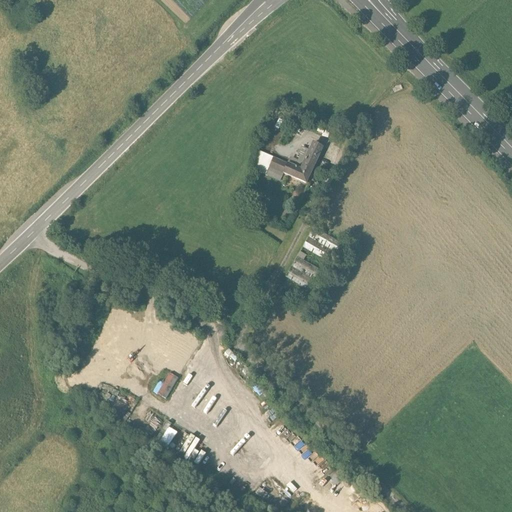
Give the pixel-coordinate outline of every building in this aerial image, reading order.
[(301,170),(288,164),(283,175),(307,185),(316,165),(318,166),(325,149),(313,144),(310,151),(301,170)] [(290,158),(288,164),(301,170),(310,151),(301,147),(298,155),(301,156),(298,162),(290,158)] [(283,175),(288,164),(258,152),(250,170),(280,182),(283,175)] [(314,228),(309,238),(337,254),(342,244),(314,228)] [(309,238),(303,248),(331,264),(337,254),(309,238)] [(297,258),(292,268),(316,281),(322,271),(297,258)] [(292,268),(286,278),(310,292),(316,281),(292,268)] [(168,393),(175,397),(183,379),(166,372),(161,382),(156,380),(151,392),(166,398),(168,393)] [(162,436),(170,424),(165,421),(157,432),(162,436)] [(186,433),(176,453),(183,457),(194,436),(186,433)]
